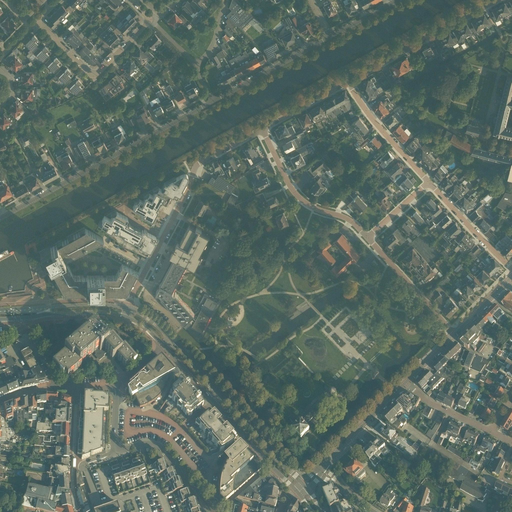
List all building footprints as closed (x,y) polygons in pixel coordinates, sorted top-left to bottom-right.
[(75,5),(77,3),(73,0),(66,0),(66,1),(70,5),(68,7),(72,11),(76,7),(75,5)] [(117,9),(119,7),(117,5),(121,1),(120,0),(113,0),(110,3),(108,5),(115,11),(117,9)] [(199,0),(200,0),(197,3),(204,10),(206,7),(202,2),(204,0),(203,0),(199,0)] [(239,18),(247,10),(237,0),(231,0),(229,8),(239,18)] [(324,5),(327,12),(329,15),(331,14),(331,16),(336,13),(335,12),(336,11),(331,2),(334,0),(327,0),(329,3),(324,5)] [(345,4),(350,13),(356,9),(354,5),(357,4),(355,0),(347,0),(349,2),(345,4)] [(369,6),(365,0),(359,0),(360,1),(364,8),(369,6)] [(191,5),(189,3),(187,1),(186,2),(185,1),(182,5),(183,5),(182,7),(189,14),(192,11),(194,14),(197,11),(198,12),(201,9),(194,2),(191,5)] [(499,7),(503,15),(506,13),(508,15),(511,12),(511,10),(510,7),(507,8),(505,3),(500,6),(500,7),(499,7)] [(70,14),(72,11),(68,7),(65,9),(61,5),(57,9),(64,16),(68,12),(70,14)] [(495,15),(492,16),(495,22),(501,19),(500,17),(503,15),(499,7),(498,8),(498,7),(492,10),(495,15)] [(66,18),(64,16),(57,9),(53,13),(60,20),(61,22),(66,18)] [(252,15),(247,10),(239,18),(243,22),(244,22),(252,15)] [(127,20),(134,26),(138,22),(135,19),(139,16),(134,11),(130,14),(131,16),(127,20)] [(55,24),(60,20),(53,13),(49,18),(52,21),(48,24),(53,29),(57,25),(55,24)] [(180,22),(183,24),(187,20),(181,14),(178,17),(175,13),(172,16),(171,16),(171,17),(170,18),(169,18),(170,18),(167,21),(174,28),(180,22)] [(478,18),(483,26),(486,25),(488,27),(493,24),(490,18),(487,19),(484,15),(479,17),(479,18),(478,18)] [(11,18),(10,19),(7,17),(0,24),(8,31),(7,33),(9,35),(15,29),(13,27),(15,24),(13,22),(14,21),(11,18)] [(295,27),(299,24),(295,17),(290,19),(295,27)] [(123,24),(130,30),(134,26),(127,20),(125,18),(121,22),(123,24)] [(225,21),(227,23),(232,29),(236,26),(229,18),(225,21)] [(483,26),(478,18),(477,19),(472,21),(475,26),(472,28),(475,33),(476,35),(478,34),(477,32),(480,30),(480,28),(483,26)] [(299,27),(303,34),(307,32),(308,34),(315,30),(310,21),(303,25),(299,27)] [(225,26),(226,28),(232,34),(235,32),(232,29),(227,23),(225,26)] [(117,26),(115,28),(119,33),(121,31),(125,35),(130,30),(123,24),(119,28),(117,26)] [(475,33),(472,28),(469,29),(467,24),(462,27),(462,28),(461,28),(465,36),(468,35),(470,36),(475,33)] [(73,27),(70,30),(67,33),(68,33),(70,35),(66,39),(70,43),(78,35),(79,34),(73,27)] [(117,35),(119,33),(115,28),(111,33),(112,34),(110,36),(117,43),(121,39),(117,35)] [(232,34),(226,28),(224,30),(230,37),(233,35),(232,34)] [(465,36),(461,28),(460,29),(460,28),(454,31),(457,36),(454,37),(458,43),(463,40),(462,38),(465,36)] [(283,43),(284,43),(286,46),(297,40),(291,30),(278,37),(283,43)] [(151,48),(150,49),(154,53),(155,52),(158,50),(158,49),(158,48),(156,46),(161,40),(155,34),(146,42),(151,48)] [(458,43),(454,37),(452,39),(449,34),(444,37),(443,38),(448,46),(451,44),(452,46),(458,43)] [(28,52),(28,53),(31,55),(33,53),(38,48),(36,46),(40,42),(37,39),(37,38),(34,35),(30,39),(27,36),(22,42),(25,45),(26,44),(31,49),(28,52)] [(78,44),(80,46),(85,41),(87,39),(85,37),(82,39),(78,35),(70,43),(74,47),(78,44)] [(106,46),(107,46),(109,44),(112,47),(117,43),(110,36),(110,37),(108,35),(104,39),(100,35),(98,37),(104,43),(106,46)] [(448,46),(443,38),(442,38),(437,41),(439,45),(437,47),(440,53),(446,50),(445,48),(448,46)] [(165,40),(162,43),(169,49),(172,47),(165,40)] [(79,52),(83,56),(89,50),(93,45),(89,41),(87,44),(85,41),(80,46),(82,48),(79,52)] [(273,51),(279,48),(275,42),(264,48),(266,52),(267,54),(269,58),(275,55),(273,51)] [(432,49),(431,46),(430,45),(429,46),(429,45),(419,51),(419,50),(418,50),(421,54),(424,52),(427,57),(431,55),(433,58),(433,59),(439,55),(435,48),(432,49)] [(38,47),(38,48),(33,53),(36,56),(37,55),(43,61),(51,53),(48,50),(48,49),(45,46),(41,50),(38,47)] [(137,53),(134,56),(141,62),(145,58),(149,62),(154,57),(147,50),(144,53),(139,49),(136,52),(137,53)] [(83,56),(87,60),(93,54),(89,50),(83,56)] [(241,56),(245,63),(249,70),(255,67),(249,56),(247,53),(245,50),(243,52),(244,54),(241,56)] [(247,53),(249,56),(255,67),(261,64),(257,57),(255,53),(254,53),(252,50),(247,53)] [(260,50),(255,53),(257,57),(261,64),(267,61),(263,53),(260,50)] [(10,66),(9,67),(12,70),(13,68),(15,71),(22,64),(20,62),(20,61),(17,59),(14,56),(14,57),(11,53),(13,52),(13,51),(6,58),(9,62),(7,63),(10,66)] [(93,54),(87,60),(91,64),(94,62),(98,65),(103,60),(101,58),(102,57),(98,53),(96,51),(93,54)] [(244,73),(249,70),(245,63),(241,56),(238,59),(236,60),(237,62),(244,73)] [(54,72),(62,64),(59,61),(59,60),(56,57),(52,61),(49,58),(44,64),(47,67),(48,66),(54,72)] [(401,60),(398,62),(403,72),(407,70),(407,69),(409,68),(410,70),(416,66),(414,62),(411,63),(410,61),(409,62),(408,60),(407,58),(404,59),(402,61),(401,60)] [(129,74),(137,67),(135,65),(135,64),(133,62),(132,62),(130,60),(129,62),(127,61),(123,65),(124,66),(123,68),(126,71),(123,74),(128,79),(131,76),(129,74)] [(230,63),(233,67),(234,69),(238,77),(244,73),(237,62),(236,60),(230,63)] [(399,74),(403,72),(398,62),(394,64),(394,65),(392,66),(389,67),(391,70),(391,71),(390,72),(392,74),(389,76),(391,80),(396,78),(395,76),(399,74)] [(226,73),(230,80),(234,78),(230,71),(231,71),(229,68),(230,68),(228,64),(225,65),(227,69),(225,70),(226,73)] [(230,67),(230,68),(229,68),(231,71),(230,71),(234,78),(238,77),(234,69),(232,70),(230,67)] [(55,75),(55,76),(52,78),(55,80),(57,78),(58,78),(59,77),(65,83),(73,75),(70,72),(70,71),(67,68),(63,72),(61,69),(55,75)] [(219,77),(216,79),(220,85),(223,84),(230,80),(226,73),(225,70),(221,72),(223,75),(219,77)] [(22,73),(22,76),(21,76),(21,80),(22,80),(22,84),(32,84),(32,80),(33,80),(33,76),(32,76),(32,73),(22,73)] [(113,79),(109,82),(98,90),(103,97),(114,85),(119,91),(124,87),(120,82),(122,80),(115,73),(111,77),(113,79)] [(511,77),(507,76),(506,80),(505,79),(504,81),(506,81),(502,97),(498,96),(498,97),(497,101),(499,102),(499,103),(500,103),(497,117),(494,116),(494,117),(493,117),(493,119),(494,119),(493,122),(495,123),(493,133),(511,137),(511,77)] [(363,92),(373,87),(371,83),(376,80),(374,77),(366,81),(366,80),(362,83),(363,83),(360,85),(361,88),(361,89),(361,90),(362,91),(363,92)] [(190,83),(184,87),(189,97),(196,93),(193,88),(197,86),(193,79),(189,81),(190,83)] [(72,81),(66,86),(63,89),(65,91),(68,89),(69,89),(70,88),(76,94),(84,86),(81,83),(81,82),(78,80),(74,83),(72,81)] [(363,92),(363,93),(363,94),(364,95),(365,96),(366,96),(368,99),(371,97),(371,98),(375,96),(374,95),(381,91),(383,90),(381,86),(375,90),(373,87),(363,92)] [(36,97),(36,93),(35,93),(35,90),(22,90),(22,93),(21,93),(21,97),(22,97),(22,101),(35,101),(35,97),(36,97)] [(175,97),(179,103),(185,99),(182,93),(180,90),(178,91),(180,94),(175,97)] [(342,94),(339,95),(347,110),(350,108),(346,101),(349,99),(349,98),(348,97),(348,96),(345,92),(344,92),(343,92),(342,93),(342,94)] [(150,103),(145,93),(141,96),(146,105),(150,103)] [(160,101),(162,105),(164,104),(167,109),(174,105),(171,100),(169,97),(165,99),(163,94),(158,97),(160,101)] [(347,110),(339,95),(337,96),(335,96),(333,97),(338,105),(341,104),(345,111),(347,110)] [(331,100),(328,101),(336,116),(339,114),(337,111),(340,109),(338,105),(333,97),(331,98),(331,100)] [(378,111),(390,102),(387,97),(385,99),(386,100),(383,102),(381,100),(373,106),(373,107),(374,109),(375,109),(375,110),(376,109),(378,111)] [(395,101),(394,99),(390,102),(378,111),(379,112),(378,113),(378,114),(379,116),(380,116),(381,117),(389,111),(387,109),(390,106),(391,108),(393,106),(392,104),(395,101)] [(163,107),(162,105),(160,101),(157,103),(157,102),(153,104),(153,105),(151,106),(153,110),(156,115),(163,111),(161,108),(163,107)] [(328,115),(332,114),(334,117),(336,116),(328,101),(326,102),(324,102),(323,103),(323,104),(322,104),(323,106),(328,115)] [(16,102),(13,105),(12,104),(9,107),(10,108),(8,110),(15,117),(17,115),(18,115),(20,112),(22,110),(24,111),(26,109),(20,103),(18,105),(16,102)] [(393,110),(396,113),(393,115),(385,121),(390,127),(397,121),(398,122),(402,119),(397,112),(400,109),(405,105),(403,103),(393,110)] [(314,108),(315,109),(321,119),(324,118),(324,119),(329,116),(328,115),(323,106),(322,107),(320,105),(318,107),(318,106),(314,108)] [(139,122),(140,124),(149,119),(145,112),(146,112),(143,106),(137,109),(138,111),(131,115),(136,123),(139,122)] [(321,119),(315,109),(314,108),(311,110),(311,111),(309,112),(316,124),(321,121),(321,119)] [(304,127),(307,131),(310,129),(308,124),(312,122),(306,113),(302,116),(302,117),(300,118),(299,117),(300,120),(298,121),(297,121),(301,128),(304,127)] [(0,126),(3,129),(5,127),(6,127),(8,124),(10,122),(12,124),(15,122),(9,116),(7,118),(4,115),(1,117),(0,116),(0,126)] [(81,125),(83,129),(84,132),(94,126),(90,117),(83,121),(84,124),(81,125)] [(349,126),(354,132),(364,124),(359,118),(352,124),(349,126)] [(357,141),(360,145),(361,144),(365,140),(362,137),(361,136),(369,129),(364,124),(354,132),(352,133),(359,140),(357,141)] [(480,127),(468,124),(466,132),(478,135),(480,127)] [(121,126),(120,125),(117,127),(118,127),(111,131),(118,143),(125,138),(123,134),(125,133),(121,126)] [(284,138),(285,138),(296,133),(292,126),(287,129),(285,125),(282,127),(281,126),(278,127),(279,128),(275,130),(279,137),(283,135),(284,135),(285,138),(284,138)] [(398,136),(404,130),(399,125),(393,131),(393,132),(394,131),(395,134),(396,134),(398,136)] [(304,127),(301,128),(302,129),(295,133),(297,136),(304,133),(304,132),(307,131),(304,127)] [(407,138),(408,140),(413,136),(415,134),(413,132),(408,136),(404,130),(398,136),(400,139),(402,141),(407,138)] [(511,157),(486,150),(482,149),(482,148),(480,147),(480,148),(474,147),(447,130),(443,137),(462,149),(460,152),(463,154),(465,151),(470,153),(510,164),(511,157)] [(103,141),(104,141),(101,136),(99,138),(98,136),(94,139),(94,140),(91,142),(94,146),(96,145),(100,151),(106,148),(107,149),(113,145),(110,142),(105,145),(103,141)] [(375,137),(371,141),(368,138),(365,140),(361,144),(360,145),(362,147),(366,144),(369,148),(372,145),(375,148),(377,147),(378,147),(379,147),(381,146),(381,144),(381,143),(378,140),(375,137)] [(302,146),(297,138),(294,139),(283,145),(287,151),(292,149),(294,148),(297,146),(298,148),(302,146)] [(90,154),(90,153),(92,152),(86,140),(84,142),(83,141),(77,144),(78,145),(73,147),(78,155),(82,153),(83,154),(84,157),(90,154)] [(407,146),(411,151),(414,149),(415,151),(421,146),(416,140),(414,141),(413,140),(407,146)] [(308,147),(307,144),(291,152),(294,157),(291,158),(291,159),(293,161),(292,162),(293,162),(294,164),(296,167),(295,167),(296,168),(296,167),(305,163),(305,162),(300,154),(301,154),(300,153),(308,150),(309,152),(314,150),(311,145),(308,147)] [(427,155),(428,154),(431,151),(424,144),(416,152),(418,154),(417,155),(418,157),(417,158),(420,161),(427,155)] [(70,157),(73,155),(68,146),(65,148),(67,152),(57,157),(55,154),(60,163),(61,162),(64,168),(70,165),(68,162),(69,161),(72,160),(70,157)] [(246,159),(253,155),(254,157),(257,155),(254,150),(253,151),(251,147),(248,149),(246,150),(245,150),(247,153),(243,155),(246,159)] [(388,151),(385,154),(383,152),(375,160),(377,161),(378,159),(381,162),(380,163),(384,167),(389,163),(388,162),(394,157),(388,151)] [(427,155),(420,161),(422,163),(423,162),(426,166),(432,160),(427,155)] [(329,163),(323,156),(318,160),(320,161),(315,165),(318,169),(323,165),(325,167),(329,163)] [(237,165),(237,164),(240,163),(238,160),(235,161),(233,157),(232,158),(232,157),(229,158),(229,159),(226,161),(231,168),(237,165)] [(44,161),(49,170),(53,178),(58,175),(54,167),(52,169),(48,162),(47,159),(44,161)] [(230,183),(227,177),(224,172),(217,160),(215,161),(215,159),(210,162),(215,170),(220,168),(220,169),(219,170),(221,174),(218,175),(220,177),(229,183),(230,183)] [(433,161),(432,160),(426,166),(429,169),(430,169),(432,170),(440,163),(438,161),(435,159),(433,161)] [(393,180),(398,176),(396,173),(403,167),(402,166),(403,165),(400,162),(399,163),(398,161),(394,165),(392,163),(384,170),(387,173),(389,171),(393,175),(390,177),(393,180)] [(53,178),(49,170),(44,173),(41,166),(36,169),(44,183),(53,178)] [(317,173),(311,166),(306,170),(312,177),(317,173)] [(447,177),(449,175),(447,172),(446,173),(440,167),(432,174),(438,181),(443,176),(445,179),(447,177)] [(263,187),(263,188),(266,186),(270,184),(270,183),(269,180),(268,180),(267,178),(262,180),(259,173),(260,173),(259,169),(252,172),(258,184),(257,185),(259,189),(263,187)] [(403,172),(398,176),(393,180),(395,182),(395,183),(398,186),(402,189),(404,187),(407,190),(410,189),(409,188),(413,184),(414,184),(416,181),(413,177),(410,180),(408,177),(411,175),(408,171),(405,174),(403,172),(403,171),(402,172),(403,172)] [(26,181),(31,190),(32,190),(34,189),(40,185),(33,173),(29,174),(30,176),(28,177),(29,179),(26,181)] [(187,176),(187,175),(187,174),(186,174),(185,173),(184,173),(183,174),(182,174),(165,183),(164,182),(161,189),(157,187),(157,186),(127,203),(143,211),(142,213),(141,216),(150,221),(152,218),(153,219),(156,214),(154,213),(156,209),(155,208),(155,207),(169,215),(178,197),(177,197),(178,194),(179,195),(182,189),(180,188),(186,177),(187,178),(187,177),(187,176)] [(223,188),(230,193),(234,186),(229,183),(220,177),(218,175),(218,176),(215,180),(212,177),(208,182),(222,191),(223,188)] [(449,180),(447,177),(445,179),(440,183),(443,187),(444,186),(446,188),(452,183),(453,184),(458,180),(454,175),(451,178),(449,180)] [(326,185),(325,183),(324,183),(323,182),(322,182),(324,180),(320,177),(311,188),(310,190),(314,192),(315,191),(318,194),(320,192),(321,193),(321,194),(321,193),(323,193),(323,192),(324,191),(325,191),(325,190),(326,189),(325,189),(324,188),(325,187),(324,186),(325,185),(326,185)] [(5,182),(2,184),(0,180),(0,179),(0,186),(5,196),(7,195),(7,196),(12,194),(9,188),(9,187),(8,186),(7,185),(5,182)] [(26,181),(25,180),(23,181),(24,182),(17,186),(19,190),(18,190),(20,193),(21,192),(23,196),(29,192),(29,191),(31,190),(26,181)] [(468,181),(464,185),(453,195),(455,196),(453,198),(454,198),(454,199),(455,200),(456,200),(456,201),(465,193),(466,192),(464,190),(471,184),(468,181)] [(462,182),(460,185),(457,182),(448,191),(448,192),(448,193),(449,194),(450,194),(451,195),(452,193),(453,195),(464,185),(462,182)] [(20,193),(18,190),(17,191),(13,185),(12,184),(10,185),(11,186),(10,186),(17,199),(23,196),(21,192),(20,193)] [(381,205),(385,209),(386,208),(387,208),(389,206),(391,204),(386,199),(388,197),(378,185),(374,188),(381,196),(379,197),(381,199),(378,201),(379,203),(380,205),(381,205)] [(511,192),(505,191),(497,205),(505,210),(506,204),(511,205),(511,210),(511,214),(511,192)] [(263,198),(261,193),(235,206),(234,204),(232,207),(231,210),(236,213),(239,206),(244,209),(246,207),(245,206),(248,205),(263,198)] [(353,199),(351,196),(348,193),(342,199),(347,204),(350,207),(354,204),(360,211),(361,211),(362,210),(367,205),(364,202),(365,200),(362,197),(360,198),(358,195),(353,199)] [(232,194),(226,203),(232,207),(234,204),(238,197),(232,194)] [(461,206),(462,207),(474,196),(472,194),(470,196),(468,194),(458,202),(458,203),(458,204),(458,205),(460,206),(461,206)] [(265,204),(266,204),(268,208),(270,207),(279,203),(275,196),(264,201),(265,204)] [(471,204),(474,201),(477,199),(474,196),(462,207),(464,208),(463,209),(463,210),(463,211),(465,212),(466,211),(466,212),(473,206),(471,204)] [(432,209),(437,205),(431,198),(428,200),(426,202),(426,203),(432,209)] [(202,215),(206,208),(206,207),(214,211),(217,207),(207,202),(206,203),(200,200),(194,211),(202,215)] [(431,223),(433,222),(438,217),(436,215),(442,209),(437,205),(432,209),(431,210),(429,213),(433,218),(429,221),(431,223)] [(484,212),(479,206),(476,209),(469,215),(475,221),(484,213),(484,212)] [(150,251),(155,240),(154,239),(156,236),(146,231),(147,230),(144,229),(143,230),(125,220),(127,217),(115,210),(111,212),(106,215),(106,216),(104,215),(99,226),(116,241),(119,243),(122,246),(145,257),(148,250),(150,251)] [(424,220),(416,212),(413,214),(412,215),(411,216),(417,222),(419,220),(422,223),(424,220)] [(276,217),(278,220),(281,227),(288,224),(286,219),(283,213),(276,217)] [(447,215),(437,224),(436,225),(439,228),(442,225),(445,227),(452,220),(447,215)] [(492,221),(486,215),(482,220),(477,224),(484,231),(490,225),(489,224),(492,221)] [(407,223),(406,224),(404,222),(400,226),(406,233),(409,231),(411,233),(414,231),(418,235),(417,235),(418,236),(421,233),(408,219),(409,220),(406,222),(407,223)] [(444,232),(448,237),(447,238),(449,241),(457,234),(456,234),(461,229),(455,223),(448,229),(444,232)] [(200,254),(210,235),(202,231),(203,230),(196,226),(196,228),(190,225),(180,244),(178,243),(170,256),(174,258),(161,283),(156,292),(155,292),(154,292),(160,298),(161,297),(184,322),(185,322),(187,324),(187,325),(188,326),(188,327),(189,328),(189,329),(190,330),(191,332),(192,334),(194,335),(197,336),(200,337),(201,336),(202,335),(202,333),(212,314),(211,314),(211,313),(212,314),(213,312),(215,310),(216,308),(217,306),(218,303),(217,302),(217,301),(217,300),(216,300),(216,299),(215,299),(214,299),(213,300),(208,297),(209,295),(205,293),(204,295),(203,295),(204,295),(197,307),(199,308),(198,312),(197,311),(195,314),(175,292),(173,290),(186,264),(188,265),(187,267),(194,270),(202,256),(200,254)] [(400,244),(404,241),(406,239),(403,235),(398,228),(395,230),(394,231),(395,231),(391,234),(392,235),(391,237),(390,236),(388,238),(387,237),(384,240),(388,245),(387,245),(385,247),(389,251),(392,249),(390,247),(397,241),(400,244)] [(68,264),(65,259),(81,250),(82,250),(84,249),(84,248),(88,246),(103,238),(85,229),(84,229),(85,231),(80,234),(79,232),(73,235),(74,237),(69,240),(68,238),(61,241),(63,243),(58,246),(56,244),(44,251),(46,253),(43,255),(50,267),(47,269),(49,274),(52,272),(56,279),(58,277),(61,282),(59,284),(62,290),(64,292),(67,292),(67,293),(74,293),(74,290),(76,290),(76,292),(84,292),(84,290),(86,290),(86,292),(93,292),(93,290),(96,290),(96,292),(103,292),(103,290),(106,290),(106,292),(113,292),(113,290),(115,290),(115,292),(123,292),(126,292),(127,289),(131,283),(129,282),(130,280),(132,281),(135,274),(133,273),(134,271),(136,272),(137,271),(122,263),(120,267),(119,267),(118,269),(115,275),(106,275),(103,275),(86,275),(83,275),(74,276),(72,273),(71,270),(67,264),(68,264)] [(460,248),(470,238),(465,233),(461,237),(459,235),(454,239),(459,244),(458,245),(460,247),(460,248)] [(360,255),(349,242),(342,234),(334,241),(346,255),(347,256),(337,265),(336,264),(331,270),(336,276),(351,261),(352,261),(352,262),(360,255)] [(506,235),(501,240),(511,249),(511,240),(506,235)] [(470,238),(460,248),(463,251),(466,248),(470,252),(471,250),(472,249),(476,245),(470,238)] [(332,245),(328,240),(317,250),(320,254),(317,256),(324,264),(327,262),(331,266),(337,260),(327,250),(332,245)] [(511,251),(511,249),(501,240),(500,241),(502,243),(498,248),(508,258),(511,253),(511,251)] [(471,250),(474,253),(477,256),(483,251),(476,245),(472,249),(471,250)] [(403,259),(407,264),(418,255),(413,249),(407,254),(408,255),(403,259)] [(499,266),(501,265),(489,253),(487,256),(485,259),(489,263),(490,263),(489,263),(495,270),(496,269),(497,269),(499,267),(499,266)] [(411,269),(414,267),(423,258),(422,257),(421,258),(418,255),(407,264),(409,266),(410,265),(412,268),(411,269)] [(417,273),(428,263),(423,258),(414,267),(416,270),(417,270),(418,271),(417,273)] [(489,263),(489,264),(486,266),(481,261),(479,264),(490,275),(492,273),(493,273),(495,271),(495,270),(489,263)] [(484,269),(476,262),(474,264),(479,269),(474,273),(483,282),(485,282),(486,282),(487,281),(487,280),(486,279),(489,276),(483,269),(484,269)] [(417,273),(421,278),(432,268),(428,263),(417,273)] [(433,269),(432,268),(421,278),(425,282),(429,279),(438,271),(435,267),(433,269)] [(480,286),(480,285),(474,278),(472,276),(466,282),(474,290),(476,288),(477,288),(479,288),(480,287),(480,286)] [(463,285),(461,283),(458,279),(454,283),(457,286),(462,291),(468,297),(469,297),(471,295),(472,294),(473,292),(465,283),(463,285)] [(454,298),(458,301),(457,302),(460,304),(460,303),(462,301),(463,302),(465,302),(466,302),(466,300),(466,299),(466,298),(467,297),(464,294),(462,295),(460,292),(457,295),(451,289),(448,292),(454,298)] [(458,307),(450,299),(445,303),(441,298),(440,296),(441,295),(439,292),(432,298),(435,301),(441,307),(439,309),(441,311),(443,310),(449,316),(450,315),(451,316),(453,314),(455,312),(454,311),(458,307)] [(511,295),(508,292),(499,302),(505,307),(511,312),(511,303),(510,302),(511,299),(511,295)] [(504,315),(494,305),(487,312),(493,317),(497,322),(504,315)] [(487,312),(481,319),(486,324),(492,327),(495,322),(492,319),(493,317),(487,312)] [(478,333),(481,334),(483,331),(481,329),(486,324),(481,319),(472,327),(478,333)] [(59,371),(60,372),(63,376),(65,374),(67,378),(70,375),(72,372),(73,373),(78,369),(77,368),(80,366),(81,366),(80,364),(82,362),(84,360),(87,358),(87,357),(89,355),(90,356),(94,352),(96,354),(95,355),(95,356),(96,355),(99,359),(103,356),(107,353),(113,359),(116,356),(126,367),(134,360),(124,349),(121,352),(111,341),(108,344),(102,337),(101,337),(99,335),(100,334),(95,329),(95,330),(93,327),(93,326),(86,332),(87,333),(86,334),(85,334),(82,336),(83,337),(80,339),(80,338),(75,343),(73,346),(72,345),(67,349),(68,350),(65,352),(64,352),(65,353),(63,355),(63,356),(61,358),(60,358),(55,362),(56,363),(53,365),(53,364),(52,365),(58,371),(59,371)] [(468,331),(474,337),(479,340),(481,341),(486,343),(490,345),(492,340),(484,336),(481,334),(478,333),(472,327),(468,331)] [(474,337),(468,331),(460,339),(462,341),(460,343),(458,341),(464,347),(468,349),(470,347),(474,352),(476,350),(473,346),(479,340),(474,337)] [(285,416),(286,416),(259,387),(258,388),(256,388),(255,388),(253,387),(252,386),(252,384),(252,383),(252,382),(253,380),(256,377),(260,382),(288,357),(283,353),(293,344),(301,353),(297,357),(328,390),(328,389),(298,357),(303,353),(293,343),(283,353),(287,357),(261,380),(260,381),(257,376),(253,380),(252,381),(251,383),(251,384),(252,386),(253,387),(254,388),(256,389),(258,388),(259,388),(266,396),(285,416)] [(445,356),(442,358),(441,357),(441,358),(448,362),(449,362),(469,370),(475,356),(462,351),(458,347),(455,344),(444,355),(445,356)] [(37,386),(37,384),(48,382),(46,373),(45,370),(47,369),(45,365),(46,365),(44,360),(40,362),(41,363),(37,365),(27,347),(19,352),(26,363),(31,372),(19,376),(19,377),(14,379),(15,380),(18,390),(37,386)] [(8,366),(9,368),(9,369),(12,368),(15,366),(10,357),(5,360),(5,362),(7,365),(8,366)] [(134,396),(138,403),(140,408),(146,406),(151,403),(156,399),(158,398),(158,397),(162,392),(165,387),(167,382),(169,376),(174,373),(170,368),(170,365),(165,359),(163,361),(161,357),(124,390),(126,391),(127,390),(131,398),(134,396)] [(448,362),(441,358),(437,362),(442,368),(448,362)] [(448,375),(445,374),(443,375),(439,371),(440,370),(442,368),(437,362),(431,367),(437,373),(435,375),(444,380),(445,380),(448,375)] [(372,377),(373,377),(374,377),(374,376),(375,375),(378,372),(379,372),(379,371),(379,370),(378,370),(376,367),(378,366),(377,365),(374,368),(377,371),(373,374),(370,372),(364,377),(365,378),(369,374),(372,376),(372,377)] [(511,367),(508,365),(503,372),(507,374),(511,377),(511,367)] [(494,369),(488,366),(486,370),(491,373),(492,372),(496,375),(498,371),(494,369)] [(9,394),(18,390),(15,380),(14,379),(14,378),(13,375),(6,378),(3,371),(0,372),(0,373),(5,383),(6,384),(6,385),(9,394)] [(432,377),(426,373),(426,372),(421,378),(420,378),(427,384),(428,383),(431,385),(429,387),(432,390),(433,391),(435,389),(434,389),(444,380),(435,375),(432,377)] [(499,379),(497,382),(500,385),(506,388),(510,381),(505,377),(503,381),(499,379)] [(420,378),(415,383),(422,389),(427,385),(429,387),(431,385),(428,383),(427,384),(420,378)] [(180,379),(174,388),(174,387),(171,392),(171,393),(165,402),(159,411),(159,412),(165,403),(169,407),(166,410),(165,411),(165,412),(165,414),(166,414),(166,415),(167,415),(174,419),(181,424),(203,405),(201,403),(202,402),(200,399),(199,400),(196,397),(197,397),(197,396),(196,397),(189,390),(190,389),(190,388),(189,389),(186,386),(187,385),(185,383),(184,384),(180,379)] [(469,379),(467,386),(475,388),(477,382),(469,379)] [(0,397),(9,394),(6,385),(6,384),(0,386),(0,397)] [(443,405),(450,390),(449,390),(452,386),(448,384),(446,387),(448,388),(447,389),(446,389),(445,392),(446,392),(445,395),(440,393),(436,401),(443,405)] [(493,390),(492,391),(490,393),(499,399),(503,391),(498,388),(496,392),(493,390)] [(332,391),(331,390),(330,391),(328,389),(328,390),(312,407),(317,412),(330,399),(331,399),(333,398),(334,397),(335,395),(335,393),(334,392),(332,391)] [(450,390),(443,405),(451,408),(455,400),(450,398),(453,392),(450,390)] [(46,394),(46,401),(53,402),(54,402),(55,394),(46,393),(46,394)] [(52,411),(59,411),(59,406),(65,397),(61,395),(57,394),(55,394),(54,402),(53,402),(52,410),(52,411)] [(416,409),(420,401),(415,398),(410,395),(409,395),(408,394),(406,397),(405,397),(405,398),(402,398),(402,400),(400,400),(399,401),(399,400),(398,401),(399,401),(396,404),(396,403),(395,404),(396,404),(395,404),(403,411),(407,414),(414,408),(416,409)] [(460,394),(461,394),(457,401),(460,403),(458,406),(465,410),(466,409),(470,411),(476,400),(471,398),(470,399),(463,396),(464,395),(460,394)] [(45,411),(46,404),(44,404),(44,399),(41,400),(41,395),(36,396),(36,410),(39,409),(39,411),(43,411),(43,410),(44,410),(44,411),(45,411)] [(108,398),(106,398),(103,398),(103,397),(92,396),(93,395),(92,395),(84,395),(84,398),(80,398),(79,411),(80,411),(80,421),(79,421),(79,420),(78,432),(79,432),(80,432),(79,441),(78,441),(77,455),(78,455),(78,454),(82,455),(81,459),(90,456),(90,457),(91,455),(92,455),(102,452),(102,449),(105,450),(105,451),(106,450),(107,412),(108,412),(107,412),(108,408),(108,406),(108,398)] [(37,420),(36,410),(36,396),(35,397),(34,397),(30,397),(30,398),(29,398),(28,397),(28,398),(28,409),(28,420),(28,421),(37,420)] [(65,397),(59,406),(71,408),(71,404),(72,399),(65,397)] [(20,399),(20,400),(21,428),(21,431),(24,431),(24,421),(24,420),(28,420),(28,409),(28,398),(25,398),(26,398),(20,400),(20,399)] [(12,402),(13,423),(13,426),(13,428),(21,428),(20,400),(19,400),(17,401),(17,402),(16,402),(15,402),(13,402),(12,402)] [(487,409),(488,406),(493,409),(497,403),(491,400),(489,403),(486,401),(483,406),(487,409)] [(6,424),(13,423),(12,402),(2,406),(6,424)] [(309,405),(305,402),(299,408),(303,411),(309,405)] [(391,408),(400,415),(401,414),(400,413),(403,411),(395,404),(391,408)] [(0,442),(10,444),(9,439),(10,439),(11,439),(12,438),(13,438),(13,437),(14,437),(14,436),(15,435),(15,434),(15,433),(14,432),(14,431),(13,430),(12,430),(12,429),(11,429),(10,429),(9,429),(8,427),(13,426),(13,423),(6,424),(2,406),(0,407),(0,442)] [(71,408),(59,406),(59,411),(52,411),(52,410),(45,411),(44,416),(49,415),(62,412),(71,413),(71,408)] [(305,425),(317,412),(312,407),(300,420),(297,424),(294,421),(295,419),(291,415),(288,418),(286,416),(285,416),(284,417),(290,424),(291,423),(293,425),(292,426),(293,428),(291,430),(300,438),(302,437),(303,438),(308,432),(307,431),(309,429),(305,425)] [(391,408),(387,412),(402,424),(404,425),(407,422),(400,415),(391,408)] [(484,409),(481,414),(478,412),(476,415),(486,420),(491,413),(484,409)] [(44,423),(70,426),(71,413),(62,412),(49,415),(44,416),(44,423)] [(229,432),(226,430),(225,430),(218,422),(218,421),(216,418),(214,416),(213,416),(209,412),(190,429),(194,434),(195,433),(207,446),(207,447),(210,451),(213,450),(215,449),(217,449),(218,450),(218,451),(219,452),(217,453),(214,454),(212,455),(214,454),(217,453),(220,452),(221,452),(222,451),(224,450),(223,449),(229,446),(234,441),(236,443),(236,442),(230,435),(231,435),(229,432)] [(397,430),(402,424),(387,412),(381,418),(389,424),(396,429),(397,430)] [(511,423),(505,419),(500,428),(507,432),(511,423)] [(44,424),(40,423),(37,423),(36,431),(35,437),(44,438),(44,437),(50,438),(50,435),(39,435),(39,431),(54,432),(53,438),(70,439),(70,436),(70,426),(44,423),(44,424)] [(446,425),(442,434),(445,436),(447,433),(452,436),(453,433),(456,426),(451,423),(449,427),(446,425)] [(440,426),(436,424),(432,431),(430,430),(426,436),(431,440),(440,426)] [(453,433),(458,436),(457,438),(460,440),(464,432),(463,432),(463,433),(460,432),(462,427),(457,424),(456,426),(453,433)] [(396,446),(399,442),(395,439),(397,435),(387,427),(384,431),(383,431),(382,431),(380,433),(380,434),(381,434),(381,435),(396,446)] [(473,434),(468,431),(465,437),(462,436),(464,432),(460,440),(459,442),(462,443),(463,440),(469,443),(473,434)] [(469,443),(468,444),(474,447),(476,448),(480,440),(479,442),(477,440),(479,435),(474,433),(473,434),(469,443)] [(52,448),(69,449),(70,439),(53,438),(51,438),(50,443),(43,442),(44,438),(35,437),(34,446),(52,448)] [(480,442),(481,441),(480,440),(476,448),(475,451),(479,453),(481,450),(486,452),(486,451),(490,442),(491,441),(485,438),(483,443),(480,442)] [(377,439),(376,439),(371,444),(381,454),(384,457),(382,454),(387,450),(384,446),(385,446),(381,442),(380,443),(377,439)] [(9,447),(10,444),(0,442),(0,449),(4,450),(4,446),(9,447)] [(486,451),(488,453),(486,458),(486,459),(490,461),(492,457),(494,456),(496,452),(493,450),(496,445),(490,442),(486,451)] [(371,444),(367,449),(380,463),(380,462),(382,460),(379,457),(378,458),(378,457),(381,454),(371,444)] [(240,447),(238,448),(233,454),(228,460),(225,466),(222,473),(220,481),(221,481),(223,483),(222,484),(221,484),(220,484),(220,486),(220,487),(221,488),(222,488),(222,489),(219,489),(219,492),(219,497),(221,500),(222,500),(223,501),(224,502),(260,470),(239,445),(239,446),(240,447)] [(425,450),(424,451),(429,454),(433,449),(428,445),(427,446),(425,450)] [(69,459),(69,449),(52,448),(51,457),(69,459)] [(0,457),(8,458),(13,459),(13,456),(3,455),(4,450),(0,449),(0,457)] [(380,463),(367,449),(362,454),(374,466),(376,465),(377,465),(380,463)] [(461,459),(462,457),(463,454),(455,450),(453,454),(461,459)] [(501,460),(502,459),(504,454),(501,453),(499,452),(496,457),(495,459),(499,460),(501,461),(504,463),(501,461),(501,460)] [(46,463),(52,464),(56,465),(56,468),(68,469),(69,459),(51,457),(38,455),(38,456),(39,456),(39,458),(41,459),(40,462),(44,463),(44,459),(46,459),(46,463)] [(0,465),(1,466),(2,466),(0,465),(1,462),(8,463),(8,460),(8,458),(0,457),(0,465)] [(502,467),(504,463),(501,461),(499,460),(495,459),(499,461),(497,463),(494,462),(493,464),(492,465),(501,470),(501,469),(502,467)] [(154,465),(156,470),(166,466),(166,465),(165,465),(165,464),(166,464),(165,464),(164,462),(165,461),(154,465)] [(365,472),(354,461),(353,462),(352,462),(351,463),(351,464),(350,465),(350,464),(350,465),(348,466),(348,467),(347,468),(346,469),(346,470),(345,471),(347,473),(345,475),(348,479),(350,477),(358,484),(360,481),(358,479),(365,472)] [(33,463),(32,469),(44,472),(45,466),(33,463)] [(47,479),(49,479),(54,480),(68,482),(68,481),(68,480),(68,478),(68,475),(67,471),(68,470),(68,469),(56,468),(56,465),(52,464),(50,474),(48,474),(47,479)] [(138,466),(141,477),(146,475),(143,464),(140,465),(140,466),(138,466)] [(7,467),(1,466),(0,465),(0,473),(14,477),(15,474),(6,472),(7,467)] [(500,471),(501,470),(492,465),(491,467),(491,469),(494,471),(492,474),(495,475),(498,477),(500,472),(500,471)] [(132,467),(136,479),(141,477),(138,466),(135,467),(135,466),(132,467)] [(166,466),(156,470),(158,475),(163,473),(167,472),(166,469),(167,469),(167,468),(167,469),(166,467),(167,467),(166,466)] [(127,470),(131,481),(136,479),(132,467),(129,468),(130,469),(127,470)] [(167,472),(163,473),(165,478),(174,475),(175,475),(175,474),(174,475),(173,472),(174,472),(173,471),(174,470),(173,469),(167,472)] [(484,493),(486,489),(475,483),(472,482),(469,480),(467,479),(464,477),(462,476),(460,475),(461,474),(460,473),(457,472),(455,470),(454,469),(449,476),(457,481),(463,484),(460,489),(482,501),(486,494),(484,493)] [(122,471),(126,482),(131,481),(127,470),(125,471),(125,470),(122,471)] [(117,474),(121,484),(126,482),(122,471),(119,472),(120,473),(117,474)] [(250,487),(257,495),(276,501),(278,490),(275,483),(271,480),(265,473),(250,487)] [(116,486),(121,484),(117,474),(115,474),(112,475),(116,486)] [(175,477),(174,475),(165,478),(166,484),(169,483),(177,480),(177,479),(176,479),(176,477),(175,477)] [(169,483),(171,488),(181,484),(181,483),(181,484),(180,482),(181,482),(180,482),(179,480),(180,479),(177,480),(169,483)] [(68,482),(54,480),(53,488),(59,489),(60,491),(69,492),(68,488),(68,482)] [(500,494),(502,491),(501,491),(504,486),(503,485),(502,484),(497,482),(496,485),(495,488),(498,489),(496,492),(500,494)] [(182,485),(181,484),(171,488),(173,493),(183,490),(183,489),(182,490),(182,488),(182,487),(181,486),(182,485)] [(37,511),(40,511),(71,511),(72,511),(72,508),(71,508),(69,492),(60,491),(52,490),(48,489),(27,486),(24,498),(22,507),(36,511),(37,511)] [(360,487),(358,489),(354,486),(352,488),(353,490),(355,491),(360,496),(364,492),(360,487)] [(502,491),(503,492),(508,494),(511,489),(506,487),(505,486),(504,486),(501,491),(502,491)] [(250,487),(244,492),(257,495),(250,487)] [(85,496),(82,488),(78,490),(78,491),(77,493),(79,499),(85,497),(85,496)] [(342,501),(345,500),(339,494),(336,491),(334,491),(333,488),(332,488),(333,488),(323,492),(325,497),(330,510),(336,506),(340,504),(343,503),(342,501)] [(428,509),(427,511),(424,510),(429,491),(424,488),(418,507),(422,509),(421,511),(430,511),(431,511),(430,511),(430,510),(428,509)] [(389,489),(387,491),(380,503),(388,508),(390,504),(393,506),(395,503),(392,501),(395,497),(391,494),(392,492),(389,489)] [(177,494),(179,499),(189,495),(189,494),(188,493),(189,493),(188,493),(187,491),(188,490),(177,494)] [(244,492),(238,497),(252,501),(264,504),(274,507),(276,501),(257,495),(244,492)] [(181,504),(185,503),(190,501),(189,498),(190,498),(190,497),(190,498),(189,496),(190,496),(189,495),(179,499),(181,504)] [(499,499),(493,511),(501,511),(506,503),(508,499),(501,495),(499,499)] [(85,509),(89,507),(85,497),(79,499),(81,505),(83,506),(84,507),(85,509)] [(402,511),(411,511),(413,508),(414,505),(406,503),(407,501),(404,498),(400,503),(397,507),(400,509),(401,508),(404,509),(402,511)] [(190,501),(185,503),(186,508),(197,504),(197,503),(196,503),(196,502),(196,501),(195,502),(194,499),(195,499),(190,501)] [(234,501),(233,505),(249,509),(249,508),(245,507),(245,505),(240,504),(241,502),(235,500),(234,501)] [(290,506),(295,511),(296,509),(297,511),(303,511),(301,508),(295,500),(294,500),(290,506)] [(350,511),(356,509),(355,509),(345,500),(342,501),(343,503),(340,504),(336,506),(330,510),(331,511),(350,511)] [(119,511),(120,511),(121,511),(120,511),(117,504),(118,504),(118,503),(117,503),(116,502),(116,503),(109,506),(109,505),(108,505),(108,506),(101,508),(100,508),(101,509),(94,511),(93,510),(93,511),(91,511),(90,511),(91,511),(89,507),(85,509),(84,511),(83,511),(119,511)] [(456,511),(457,511),(458,511),(459,511),(461,506),(463,503),(461,502),(459,505),(457,505),(456,510),(450,509),(449,511),(456,511)]
